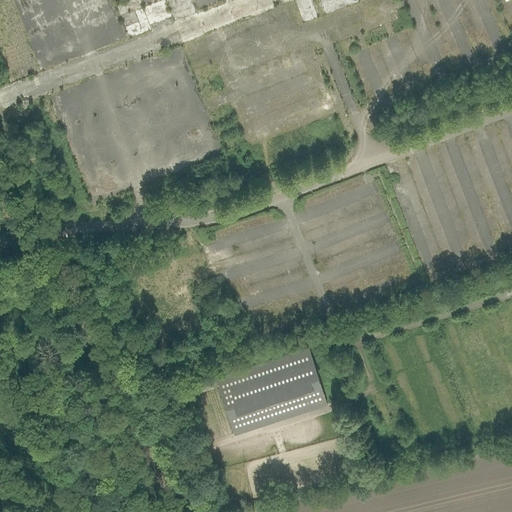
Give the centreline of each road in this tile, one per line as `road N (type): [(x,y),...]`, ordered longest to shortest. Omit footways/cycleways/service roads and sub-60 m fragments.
road 1 (track): [(172,511),(59,252)]
road 2 (unclassified): [(0,247),(38,232),(137,226)]
